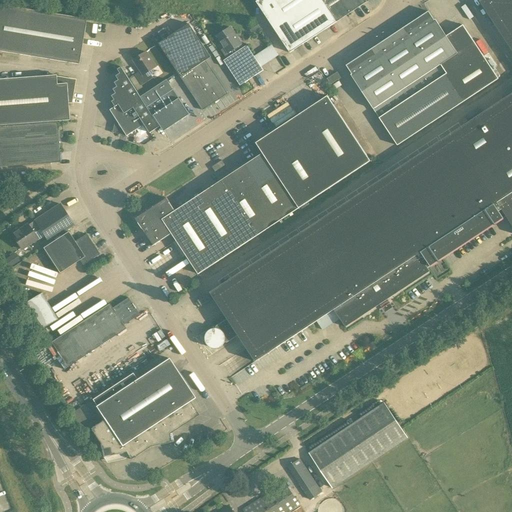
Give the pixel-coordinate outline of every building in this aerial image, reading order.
[(428,268),(506,217),(511,225),(511,0),(482,0),(480,2),(511,50),(511,93),(451,134),(210,292),(227,319),(216,326),(216,329),(214,329),(213,329),(211,329),(210,330),(209,331),(208,332),(207,333),(206,335),(206,336),(205,337),(205,339),(205,340),(206,342),(206,343),(207,345),(208,346),(209,347),(211,347),(212,348),(214,348),(215,348),(217,348),(218,348),(220,347),(221,347),(222,346),(223,345),(224,343),(224,342),(227,342),(238,335),(255,361),(334,310),(345,327),(430,272),(428,268)] [(259,0),(257,2),(290,53),(367,2),(365,0),(259,0)] [(86,20),(0,5),(0,51),(78,65),(86,20)] [(380,43),(346,66),(352,74),(351,75),(397,146),(498,79),(463,25),(446,36),(435,20),(434,20),(429,12),(386,39),(386,38),(385,39),(384,38),(379,41),(380,42),(380,43)] [(256,21),(248,26),(253,34),(261,29),(256,21)] [(228,94),(206,61),(211,58),(189,24),(159,44),(181,77),(203,110),(228,94)] [(230,27),(217,36),(224,48),(221,50),(227,59),(224,61),(240,85),(263,71),(260,67),(254,57),(247,46),(244,48),(242,44),(230,27)] [(133,60),(140,71),(135,75),(142,86),(153,78),(149,72),(156,67),(146,52),(133,60)] [(207,60),(213,68),(218,64),(213,56),(207,60)] [(136,130),(144,125),(150,133),(159,127),(141,97),(122,67),(118,69),(121,73),(117,75),(119,79),(115,82),(118,86),(114,89),(116,93),(112,95),(115,99),(112,101),(116,107),(110,110),(116,119),(113,133),(134,137),(136,130)] [(327,79),(331,85),(341,78),(337,72),(327,79)] [(0,79),(0,125),(69,120),(67,102),(71,102),(74,81),(55,78),(55,75),(0,79)] [(141,97),(148,107),(159,124),(167,118),(172,126),(181,121),(182,122),(191,116),(166,80),(141,97)] [(250,147),(257,157),(175,211),(167,198),(135,219),(153,246),(172,234),(198,274),(299,208),(263,154),(263,153),(299,208),(370,161),(328,96),(256,143),(250,147)] [(268,115),(276,127),(297,113),(289,101),(268,115)] [(0,167),(60,163),(56,122),(0,126),(0,167)] [(37,239),(33,233),(39,229),(48,242),(73,226),(59,204),(34,220),(34,221),(28,225),(27,224),(11,235),(21,250),(37,239)] [(81,223),(68,232),(43,248),(59,273),(79,260),(82,265),(99,254),(86,234),(87,233),(81,223)] [(32,266),(29,279),(53,284),(56,272),(32,266)] [(41,293),(26,302),(42,328),(57,319),(41,293)] [(123,325),(139,314),(128,298),(112,308),(109,304),(51,342),(67,367),(125,329),(123,325)] [(92,400),(96,406),(95,406),(103,419),(91,428),(100,442),(103,456),(125,451),(130,459),(150,446),(170,442),(168,434),(197,415),(188,401),(194,398),(168,358),(136,379),(132,373),(92,400)] [(384,403),(309,453),(332,488),(407,438),(384,403)] [(322,492),(300,459),(288,467),(310,500),(322,492)] [(284,482),(242,509),(244,511),(290,511),(301,506),(284,482)]
